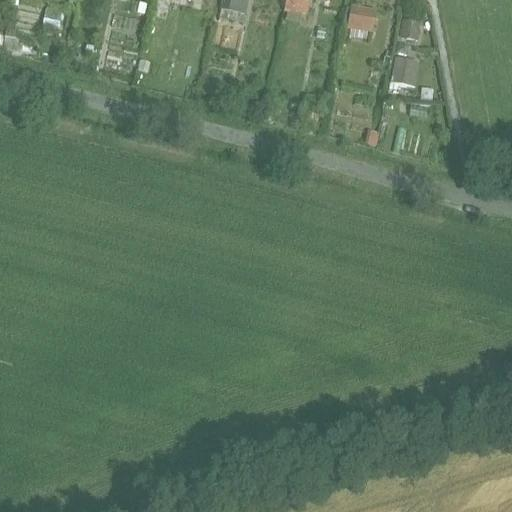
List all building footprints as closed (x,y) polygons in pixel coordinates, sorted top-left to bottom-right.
[(221,0),(219,9),(244,15),(248,0),(246,0),(221,0)] [(310,0),(287,0),(286,12),(308,16),(310,0)] [(377,11),(352,6),(348,28),(373,33),(377,11)] [(421,23),(402,20),(399,39),(418,42),(421,23)] [(417,64),(396,60),(391,85),(413,88),(417,64)]
